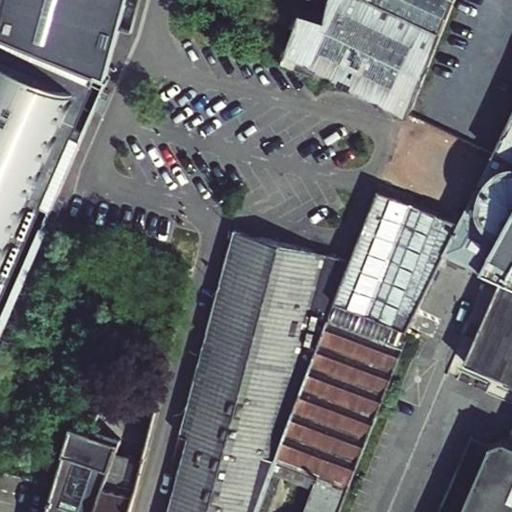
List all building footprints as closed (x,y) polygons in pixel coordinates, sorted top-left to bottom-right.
[(0,0),(0,331),(48,223),(109,78),(129,0),(0,0)] [(306,0),(306,1),(302,0),(267,0),(252,44),(287,56),(303,8),(321,14),(327,0),(306,0)] [(327,0),(321,14),(303,8),(287,56),(333,73),(409,110),(438,39),(418,30),(410,47),(364,16),(372,0),(385,5),(387,0),(327,0)] [(418,30),(438,39),(453,0),(387,0),(385,5),(372,0),(364,16),(410,47),(418,30)] [(511,112),(461,222),(446,253),(505,280),(466,363),(511,383),(511,112)] [(341,511),(350,490),(412,338),(409,336),(446,253),(461,222),(381,185),(354,260),(275,473),(317,488),(307,511),(341,511)] [(174,459),(184,462),(170,511),(260,511),(275,473),(354,260),(238,228),(174,459)] [(9,434),(0,464),(0,511),(45,511),(56,479),(71,426),(17,408),(9,434)] [(56,479),(45,511),(95,511),(119,442),(91,432),(71,426),(56,479)] [(511,511),(511,441),(506,438),(493,443),(462,511),(511,511)]
